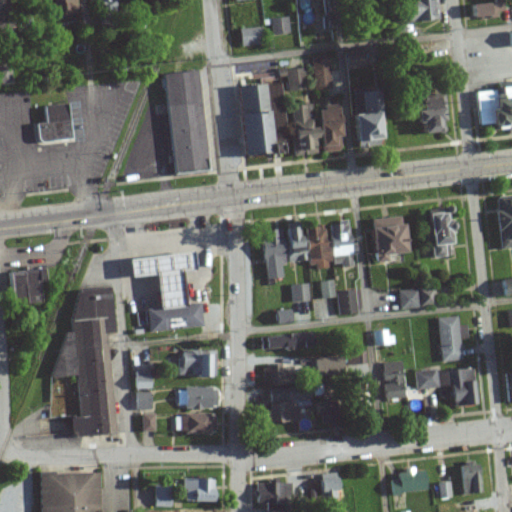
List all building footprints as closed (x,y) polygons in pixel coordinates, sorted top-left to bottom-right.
[(50,0),(50,13),(72,14),(72,0),(50,0)] [(436,22),(434,0),(391,0),(394,34),(400,34),(400,24),(436,22)] [(493,12),(501,12),(500,0),(489,0),(490,4),(465,4),(466,19),(493,18),(493,12)] [(268,19),(269,36),(287,34),(286,18),(268,19)] [(236,29),(236,46),(259,45),(258,28),(236,29)] [(343,70),(362,68),(360,50),(341,53),(343,70)] [(328,90),(326,56),(310,56),(311,91),(328,90)] [(0,85),(9,85),(8,65),(0,65),(0,85)] [(284,70),(285,91),(303,90),(302,69),(284,70)] [(158,75),(167,174),(202,170),(193,71),(158,75)] [(235,156),(270,154),(269,145),(280,144),(276,84),(231,87),(235,156)] [(511,95),(509,96),(508,87),(494,88),(495,100),(489,100),(488,91),(471,93),(475,129),(511,125),(511,95)] [(350,143),(380,140),(375,89),(350,92),(352,114),(348,115),(350,143)] [(417,135),(437,133),(436,111),(443,111),(441,95),(414,96),(415,111),(411,111),(412,125),(416,124),(417,135)] [(39,106),(40,124),(32,124),(33,142),(65,140),(64,113),(67,113),(67,105),(39,106)] [(286,106),(288,156),(311,155),(309,105),(286,106)] [(314,153),(335,152),(333,107),(312,108),(314,153)] [(511,205),(511,197),(492,200),(493,211),(490,211),(495,250),(511,248),(511,205)] [(399,253),(395,218),(361,222),(367,264),(379,262),(378,256),(399,253)] [(348,266),(349,255),(353,254),(353,244),(349,244),(342,221),(326,225),(325,225),(325,228),(328,242),(324,243),(319,240),(320,228),(300,227),(294,224),(272,230),(260,229),(260,241),(254,243),(264,279),(282,279),(278,267),(305,259),(307,267),(325,268),(325,265),(348,266)] [(181,306),(176,270),(189,268),(187,248),(121,256),(123,276),(149,273),(153,309),(181,306)] [(511,279),(495,280),(496,297),(511,296),(511,279)] [(317,282),(319,300),(334,298),(331,280),(317,282)] [(308,302),(307,284),(288,285),(289,302),(308,302)] [(110,435),(102,335),(111,334),(108,297),(110,288),(75,291),(66,322),(67,333),(60,334),(48,378),(72,376),(75,418),(65,419),(66,438),(110,435)] [(396,308),(433,307),(432,289),(396,290),(396,308)] [(336,316),(354,315),(353,291),(335,292),(336,316)] [(198,324),(196,301),(142,306),(144,331),(198,324)] [(269,312),(271,326),(289,323),(287,310),(269,312)] [(463,326),(456,326),(455,317),(434,318),(438,363),(459,361),(457,340),(465,339),(463,326)] [(372,347),(394,344),(393,335),(386,336),(386,330),(370,332),(372,347)] [(258,352),(309,350),(308,334),(257,336),(258,352)] [(175,378),(213,377),(213,351),(174,352),(175,378)] [(346,367),(365,366),(365,352),(345,353),(346,367)] [(312,358),(311,374),(338,375),(338,359),(312,358)] [(399,400),(398,363),(380,363),(381,400),(399,400)] [(284,385),(283,366),(259,367),(260,386),(284,385)] [(411,373),(414,391),(436,388),(433,370),(411,373)] [(435,372),(436,387),(448,386),(449,407),(472,406),(470,370),(435,372)] [(511,372),(500,374),(505,405),(511,403),(511,372)] [(130,390),(147,390),(147,373),(130,373),(130,390)] [(296,422),(295,407),(308,406),(306,386),(264,389),(267,424),(296,422)] [(211,387),(180,388),(180,410),(212,409),(211,387)] [(131,410),(148,411),(148,393),(131,393),(131,410)] [(151,415),(138,415),(138,432),(151,432),(151,415)] [(210,415),(177,415),(177,435),(210,434),(210,415)] [(478,463),(458,464),(459,495),(479,494),(478,463)] [(388,496),(426,490),(423,471),(412,473),(412,470),(393,473),(394,480),(386,481),(388,496)] [(34,475),(34,511),(94,511),(93,474),(34,475)] [(334,479),(314,480),(315,500),(335,500),(334,479)] [(179,503),(211,503),(211,480),(179,480),(179,503)] [(437,499),(449,498),(448,482),(436,483),(437,499)] [(287,484),(252,484),(252,505),(277,505),(277,501),(288,501),(287,484)] [(167,486),(150,487),(151,508),(168,507),(167,486)]
